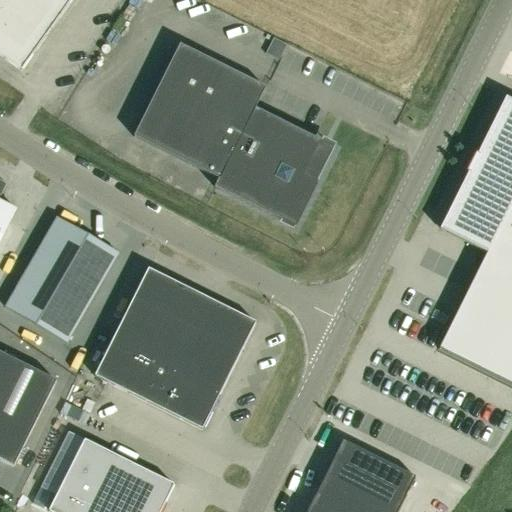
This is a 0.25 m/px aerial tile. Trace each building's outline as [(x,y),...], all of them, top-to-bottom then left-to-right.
[(0,0),(0,56),(21,72),(72,0),(0,0)] [(218,180),(214,188),(296,229),(318,184),(317,183),(303,177),(320,144),(321,142),(255,109),(265,88),(180,46),(134,138),(218,180)] [(511,387),(511,102),(506,100),(478,156),(475,155),(474,158),(476,159),(470,171),(468,169),(466,173),(469,174),(447,217),(441,228),(440,230),(442,231),(486,254),(438,350),(511,387)] [(0,203),(0,199),(6,186),(0,181),(0,243),(16,211),(0,203)] [(119,255),(57,219),(5,309),(67,345),(119,255)] [(202,430),(220,394),(256,323),(149,269),(95,376),(202,430)] [(0,460),(14,468),(56,382),(0,353),(0,460)] [(65,511),(148,511),(168,473),(78,428),(42,500),(65,511)] [(342,442),(307,511),(397,511),(415,478),(342,442)]
